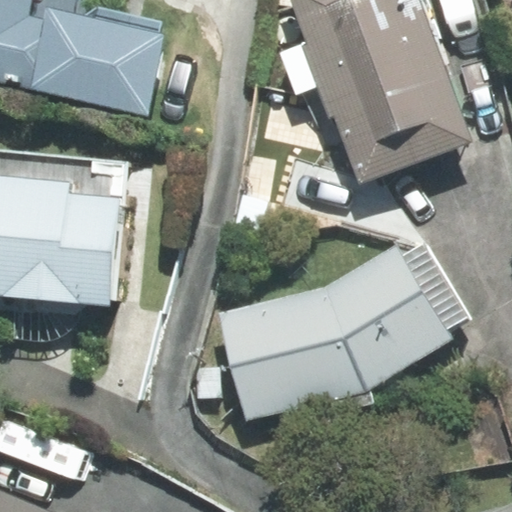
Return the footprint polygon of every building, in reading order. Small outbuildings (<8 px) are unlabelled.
[(0,0),(0,86),(157,119),(174,38),(36,10),(38,0),(0,0)] [(428,0),(300,0),(372,183),(484,139),(428,0)] [(136,186),(0,178),(0,299),(130,306),(136,186)] [(331,293),(228,313),(250,422),(379,397),(468,341),(407,245),(331,293)] [(511,426),(504,394),(467,403),(473,427),(449,433),(460,475),(511,462),(511,426)] [(0,511),(46,511),(0,493),(0,511)]
